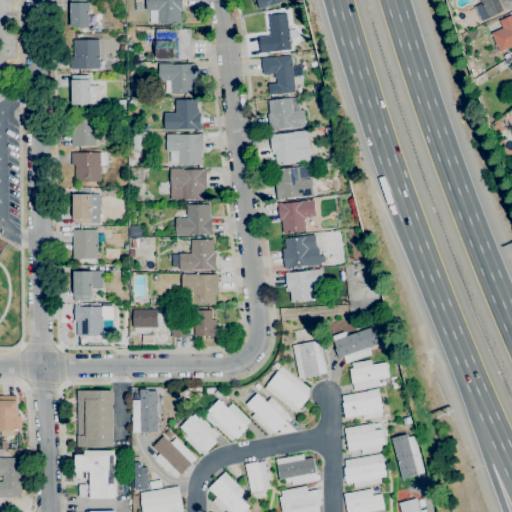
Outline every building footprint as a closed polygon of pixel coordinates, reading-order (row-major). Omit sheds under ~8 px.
[(70,27),(70,19),(68,19),(68,9),(71,9),(70,0),(88,0),(89,27),(70,27)] [(157,24),(157,23),(149,23),(149,10),(146,10),(146,0),(182,0),(182,10),(180,10),(181,24),(157,24)] [(258,9),(255,0),(282,0),(283,1),(267,6),(258,9)] [(511,6),(481,21),(475,7),(482,3),(480,0),(511,0),(511,6)] [(260,53),(258,37),(270,36),(269,31),(270,31),(268,15),(271,15),(270,10),(285,7),(290,49),(260,53)] [(511,45),(499,52),(491,33),(503,27),(499,20),(511,14),(511,45)] [(193,59),(156,59),(156,49),(153,49),(153,41),(155,41),(155,29),(190,29),(190,42),(193,42),(193,59)] [(99,69),(70,69),(70,56),(73,56),(73,40),(99,40),(99,69)] [(128,55),(127,47),(135,47),(135,55),(128,55)] [(277,96),(277,94),(269,95),(267,84),(276,83),(276,77),(274,77),(274,73),(262,75),(261,58),(291,54),(295,92),(294,93),(294,94),(277,96)] [(511,58),(505,63),(503,60),(511,54),(511,58)] [(170,94),(170,92),(165,93),(165,80),(158,80),(158,64),(172,63),(172,64),(190,64),(190,63),(195,63),(195,84),(192,84),(192,93),(170,94)] [(75,111),(75,104),(71,104),(71,96),(69,96),(69,86),(71,86),(71,76),(89,75),(90,86),(98,86),(99,104),(86,104),(86,108),(79,109),(79,111),(75,111)] [(314,91),(313,84),(322,82),(323,89),(314,91)] [(134,106),(128,104),(131,98),(136,101),(134,106)] [(269,131),(267,113),(269,113),(267,100),(290,98),(292,111),(304,110),(305,126),(291,128),(291,127),(273,129),(273,130),(269,131)] [(200,130),(196,130),(196,129),(177,129),(177,130),(164,130),(164,113),(175,112),(175,100),(197,99),(197,109),(198,109),(198,113),(200,113),(200,130)] [(118,110),(117,100),(124,100),(125,109),(118,110)] [(71,146),(70,117),(94,117),(95,146),(71,146)] [(276,164),(275,153),(272,153),(269,134),(274,133),(274,135),(292,132),(306,130),(308,147),(296,148),(298,162),(276,164)] [(127,150),(126,134),(140,133),(140,150),(127,150)] [(178,165),(178,162),(170,162),(170,151),(166,151),(166,134),(180,134),(180,135),(198,134),(198,133),(203,133),(203,151),(201,151),(201,164),(178,165)] [(75,182),(75,165),(71,165),(71,152),(106,152),(107,165),(100,165),(100,181),(75,182)] [(277,199),(275,183),(277,183),(277,180),(278,180),(277,169),(298,167),(300,180),(311,179),(313,196),(300,197),(300,196),(277,199)] [(204,199),(170,199),(170,169),(206,168),(207,188),(204,188),(204,199)] [(122,199),(118,196),(122,191),(126,194),(122,199)] [(91,223),(73,223),(73,212),(71,212),(71,194),(92,194),(99,194),(100,223),(91,223)] [(283,233),(281,220),(279,220),(277,204),(313,199),(315,216),(304,217),(305,230),(283,233)] [(212,235),(207,235),(207,234),(189,234),(189,235),(175,235),(175,218),(186,218),(186,204),(210,204),(210,218),(212,218),(212,235)] [(97,259),(72,259),(72,230),(97,230),(97,259)] [(284,268),(282,249),(285,248),(284,238),(315,235),(316,248),(319,248),(320,255),(324,255),(325,262),(320,263),(320,264),(284,268)] [(216,269),(179,270),(179,269),(171,269),(171,255),(179,255),(179,253),(191,253),(191,239),(213,239),(214,253),(216,253),(216,269)] [(291,302),(290,291),(289,291),(289,289),(286,289),(284,272),(289,272),(289,273),(307,271),(307,270),(321,268),(323,285),(311,287),(312,299),(291,302)] [(74,301),(73,289),(71,289),(71,280),(73,280),(73,271),(102,271),(102,288),(92,288),(92,300),(74,301)] [(215,304),(193,304),(193,300),(182,300),(181,274),(195,274),(195,275),(214,275),(214,274),(218,274),(218,294),(215,294),(215,304)] [(76,336),(76,321),(74,321),(74,305),(79,305),(79,307),(102,307),(102,320),(102,336),(76,336)] [(102,320),(102,307),(112,307),(112,320),(102,320)] [(284,309),(328,310),(328,320),(284,319),(284,309)] [(186,337),(171,337),(171,324),(186,324),(186,326),(194,326),(194,310),(216,310),(216,327),(221,327),(221,336),(194,336),(194,332),(186,332),(186,337)] [(345,363),(343,356),(338,358),(334,348),(335,347),(333,340),(332,336),(344,331),(346,336),(372,326),(378,344),(369,348),(371,354),(345,363)] [(298,378),(292,345),(320,340),(326,373),(319,374),(319,375),(304,378),(304,377),(298,378)] [(354,391),(352,384),(349,369),(352,368),(351,363),(370,359),(371,365),(385,362),(388,377),(378,379),(379,386),(354,391)] [(296,413),(264,388),(278,370),(272,366),(275,362),(309,388),(309,397),(296,413)] [(218,398),(213,393),(218,388),(223,394),(218,398)] [(363,420),(362,415),(345,418),(342,403),(343,403),(341,396),(367,391),(367,390),(378,388),(382,411),(381,411),(382,416),(363,420)] [(158,432),(132,432),(132,400),(139,400),(139,389),(149,389),(149,391),(157,391),(158,432)] [(113,447),(77,447),(77,390),(113,390),(113,447)] [(176,400),(171,395),(175,391),(180,396),(176,400)] [(270,435),(251,416),(254,413),(251,409),(250,410),(246,406),(247,406),(245,404),(256,393),(266,402),(270,397),(289,415),(284,420),(285,421),(274,432),(273,431),(270,435)] [(0,396),(17,396),(17,412),(18,412),(18,416),(21,416),(21,430),(4,430),(4,431),(0,431),(0,396)] [(231,441),(215,425),(214,427),(204,417),(208,412),(207,410),(218,399),(227,408),(232,403),(250,421),(245,426),(247,428),(236,439),(234,437),(231,441)] [(199,454),(186,440),(189,436),(179,427),(190,416),(195,421),(201,416),(219,434),(214,439),(216,442),(206,453),(203,450),(199,454)] [(362,454),(361,449),(356,449),(356,451),(352,452),(351,450),(348,451),(343,428),(373,423),(374,430),(381,429),(384,444),(381,445),(382,450),(362,454)] [(169,438),(164,434),(168,430),(173,434),(169,438)] [(402,479),(391,438),(406,434),(407,437),(414,436),(424,472),(417,474),(417,475),(402,479)] [(176,478),(168,470),(166,471),(154,459),(159,453),(152,446),(163,436),(170,443),(176,438),(196,458),(191,463),(191,464),(180,474),(176,478)] [(114,498),(86,498),(86,497),(79,497),(79,485),(90,485),(90,472),(79,472),(79,455),(84,455),(84,451),(113,450),(113,455),(114,455),(114,498)] [(354,487),(353,482),(346,484),(346,481),(344,481),(343,476),(345,476),(343,468),(345,468),(344,460),(380,453),(381,461),(382,461),(385,476),(380,477),(381,482),(354,487)] [(291,485),(291,481),(284,482),(284,479),(279,479),(279,478),(278,479),(275,465),(277,465),(276,459),(303,454),(304,459),(313,457),(317,480),(291,485)] [(0,498),(0,482),(2,482),(2,475),(0,475),(0,457),(20,457),(21,498),(0,498)] [(250,494),(245,464),(257,462),(264,461),(269,486),(262,488),(263,491),(250,494)] [(133,489),(146,489),(146,464),(132,464),(133,489)] [(243,511),(227,511),(225,509),(222,511),(211,502),(216,497),(208,488),(224,472),(245,492),(240,498),(243,501),(246,498),(249,502),(247,505),(249,506),(243,511)] [(141,511),(139,500),(141,500),(139,493),(179,486),(182,511),(141,511)] [(281,511),(279,497),(281,496),(280,490),(306,486),(306,491),(317,489),(320,505),(317,505),(318,511),(281,511)] [(346,511),(343,494),(371,488),(372,495),(381,494),(384,509),(369,511),(346,511)] [(419,511),(425,509),(425,511),(400,511),(398,503),(415,498),(419,511)] [(417,501),(423,499),(425,506),(419,507),(417,501)]
